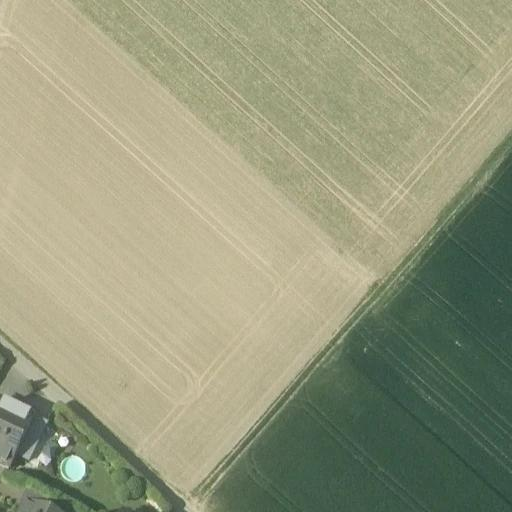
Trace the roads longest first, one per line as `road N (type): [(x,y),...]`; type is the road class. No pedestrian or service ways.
road 1 (track): [(186,511),(511,136)]
road 2 (track): [(182,511),(0,345)]
